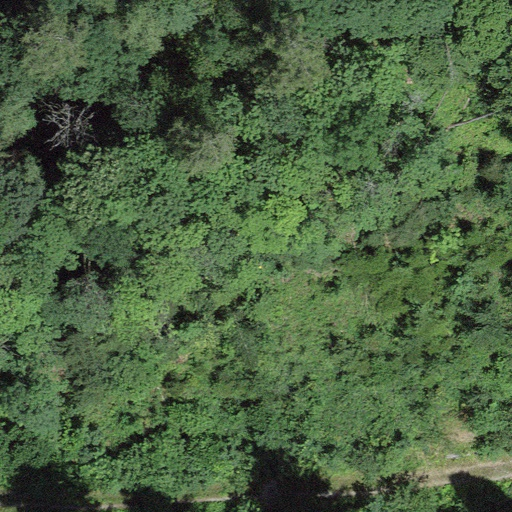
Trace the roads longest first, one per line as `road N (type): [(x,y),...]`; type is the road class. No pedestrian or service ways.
road 1 (track): [(0,495),(259,491)]
road 2 (track): [(259,491),(511,463)]
